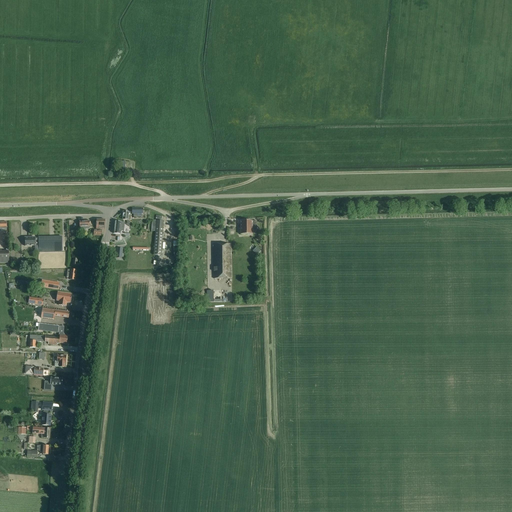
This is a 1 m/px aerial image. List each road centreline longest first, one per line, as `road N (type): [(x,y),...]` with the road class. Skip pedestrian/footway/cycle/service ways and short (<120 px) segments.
road 1 (track): [(0,185),(511,170)]
road 2 (unclassified): [(511,189),(142,199)]
road 3 (unclassified): [(108,236),(87,383)]
road 4 (residential): [(73,500),(67,467),(79,354)]
road 5 (residential): [(108,236),(79,354)]
